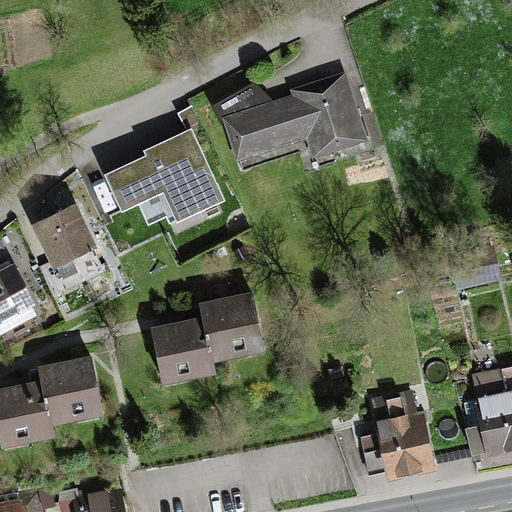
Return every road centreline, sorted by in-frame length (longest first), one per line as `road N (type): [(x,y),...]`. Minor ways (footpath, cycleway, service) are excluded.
road 1 (residential): [(365,0),(186,89),(0,220)]
road 2 (primary): [(384,511),(511,487)]
